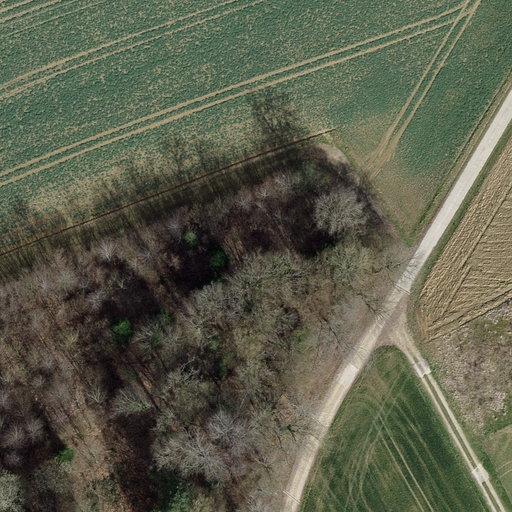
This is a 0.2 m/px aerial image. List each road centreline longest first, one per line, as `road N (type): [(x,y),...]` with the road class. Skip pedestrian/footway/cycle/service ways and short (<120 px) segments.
road 1 (track): [(499,511),(389,309),(324,407),(282,511)]
road 2 (unclassified): [(511,101),(389,309)]
road 3 (track): [(311,122),(406,280)]
